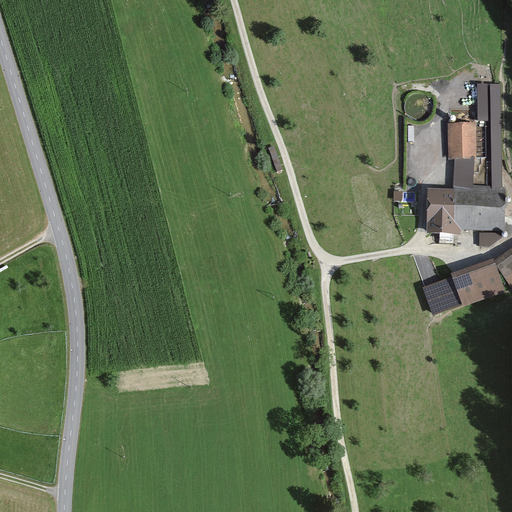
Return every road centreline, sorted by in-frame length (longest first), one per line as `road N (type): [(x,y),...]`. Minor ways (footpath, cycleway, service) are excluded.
road 1 (tertiary): [(64,511),(76,314),(0,36)]
road 2 (track): [(328,258),(310,238),(232,0)]
road 3 (track): [(328,258),(337,427),(352,511)]
road 4 (track): [(511,240),(468,257),(403,250),(328,258)]
